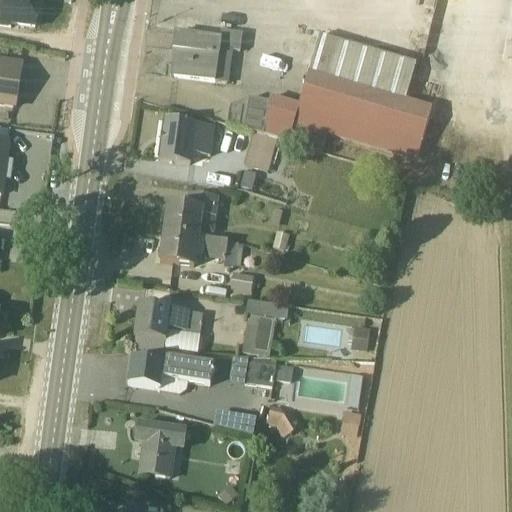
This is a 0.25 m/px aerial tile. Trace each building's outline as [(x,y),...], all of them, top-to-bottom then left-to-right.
[(0,0),(0,41),(10,43),(10,38),(33,41),(37,10),(21,8),(21,4),(0,1),(0,0)] [(169,91),(226,99),(230,66),(238,67),(241,48),(218,45),(217,53),(173,48),(171,65),(172,65),(169,91)] [(413,78),(317,50),(302,101),(297,119),(268,111),(267,117),(247,114),(228,122),(226,138),(302,162),(319,166),(324,151),(414,177),(429,123),(404,115),(413,78)] [(0,119),(12,122),(19,78),(0,74),(0,119)] [(162,135),(156,174),(190,179),(191,168),(209,170),(213,143),(162,135)] [(4,175),(8,146),(0,145),(0,204),(1,194),(9,195),(12,176),(4,175)] [(275,154),(252,147),(242,180),(266,187),(275,154)] [(254,190),(243,187),(238,202),(250,205),(254,190)] [(166,220),(163,247),(209,254),(210,249),(212,249),(216,213),(186,209),(185,222),(166,220)] [(121,244),(118,267),(137,269),(139,255),(150,256),(151,248),(121,244)] [(283,266),(284,265),(286,265),(287,261),(285,260),(287,250),(275,246),(270,263),(283,266)] [(222,279),(239,281),(241,259),(163,247),(158,277),(194,282),(196,270),(202,271),(202,273),(222,275),(222,279)] [(230,313),(248,316),(251,292),(231,289),(229,305),(231,305),(230,313)] [(146,301),(144,318),(169,322),(171,305),(146,301)] [(201,329),(137,320),(133,351),(134,352),(132,365),(149,368),(150,362),(196,369),(201,329)] [(273,335),(247,331),(241,368),(267,372),(273,335)] [(355,341),(353,357),(366,360),(368,344),(355,341)] [(128,371),(124,399),(159,404),(159,406),(178,409),(185,404),(186,400),(207,403),(211,379),(162,372),(161,376),(128,371)] [(228,397),(271,402),(275,374),(231,373),(228,397)] [(291,383),(277,381),(275,395),(289,397),(291,383)] [(278,424),(269,422),(266,439),(274,441),(281,452),(296,443),(289,432),(278,424)] [(254,433),(214,427),(212,439),(251,450),(254,433)] [(182,465),(185,444),(135,436),(132,458),(140,459),(135,489),(170,495),(175,464),(182,465)] [(235,511),(237,511),(229,501),(216,511),(235,511)]
